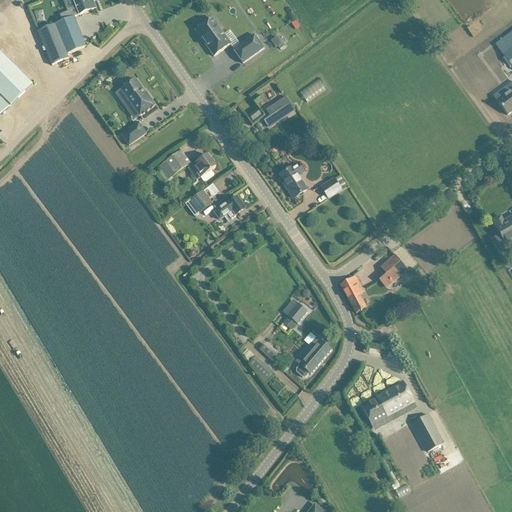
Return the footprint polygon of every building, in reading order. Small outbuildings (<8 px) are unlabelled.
[(76,8),(60,15),(63,22),(74,18),(79,16),(96,9),(94,3),(92,4),(90,0),(77,0),(77,1),(74,2),(76,7),(76,8)] [(74,18),(63,22),(38,33),(52,66),(69,60),(67,55),(86,48),(74,18)] [(231,46),(213,19),(196,31),(214,58),(231,46)] [(2,21),(0,22),(0,26),(4,32),(8,29),(2,21)] [(28,30),(23,32),(29,46),(34,44),(28,30)] [(511,32),(495,45),(511,68),(511,32)] [(255,36),(233,51),(243,64),(264,49),(255,36)] [(278,37),(271,42),(276,48),(282,43),(278,37)] [(0,118),(11,107),(33,85),(0,52),(0,118)] [(139,118),(156,106),(147,93),(146,94),(135,80),(120,91),(127,101),(125,102),(130,109),(132,108),(139,118)] [(497,102),(497,103),(507,116),(511,112),(511,83),(508,87),(511,91),(498,102),(497,102)] [(268,129),(295,111),(287,97),(270,109),(274,115),(264,122),(268,129)] [(257,111),(249,117),(253,123),(262,117),(257,111)] [(139,123),(121,136),(129,148),(148,135),(139,123)] [(181,152),(159,168),(161,171),(156,175),(163,184),(190,164),(181,152)] [(188,170),(197,182),(200,179),(210,172),(216,168),(208,156),(199,162),(197,163),(191,167),(188,170)] [(307,191),(298,177),(305,172),(299,164),(280,176),(289,189),(287,190),(294,200),(307,191)] [(203,183),(213,176),(210,172),(200,179),(203,183)] [(334,180),(330,183),(321,188),(329,200),(342,191),(334,180)] [(203,192),(185,205),(195,218),(213,204),(203,192)] [(223,208),(215,213),(220,220),(233,211),(236,217),(246,210),(237,198),(228,205),(223,208)] [(501,235),(493,239),(500,252),(511,244),(511,217),(504,223),(501,217),(494,221),(497,227),(496,227),(501,235)] [(406,270),(401,264),(395,257),(381,268),(387,275),(380,281),(386,288),(406,270)] [(363,293),(360,287),(355,278),(341,287),(356,314),(366,309),(359,295),(363,293)] [(308,313),(298,305),(288,317),(298,325),(308,313)] [(298,364),(300,366),(296,370),(297,373),(303,378),(306,378),(309,374),(311,375),(332,351),(319,340),(312,348),(298,364)] [(278,358),(264,345),(259,350),(273,363),(278,358)] [(413,403),(403,384),(377,398),(378,400),(362,408),(372,425),(413,403)] [(428,415),(412,424),(428,453),(444,444),(428,415)] [(430,493),(443,486),(440,481),(427,488),(430,493)]
